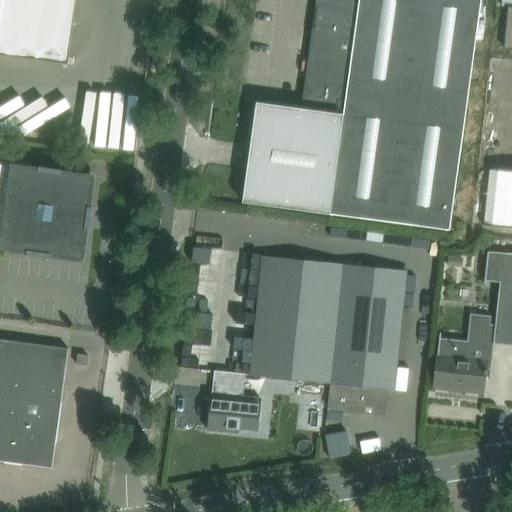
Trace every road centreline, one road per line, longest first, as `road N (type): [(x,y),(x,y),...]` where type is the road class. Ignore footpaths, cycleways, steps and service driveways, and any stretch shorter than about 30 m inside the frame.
road 1 (unclassified): [(122,511),(196,0)]
road 2 (tertiary): [(511,457),(205,511)]
